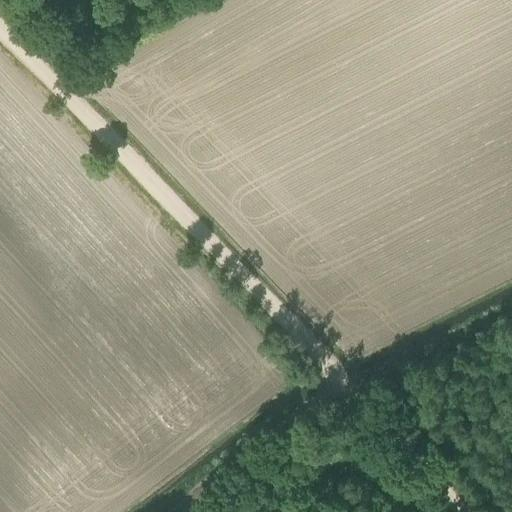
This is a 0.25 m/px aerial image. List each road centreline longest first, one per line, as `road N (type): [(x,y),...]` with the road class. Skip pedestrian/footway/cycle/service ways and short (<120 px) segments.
road 1 (track): [(0,29),(330,381)]
road 2 (track): [(152,511),(272,416),(330,381)]
road 3 (track): [(511,292),(330,381)]
road 4 (track): [(330,381),(453,511)]
